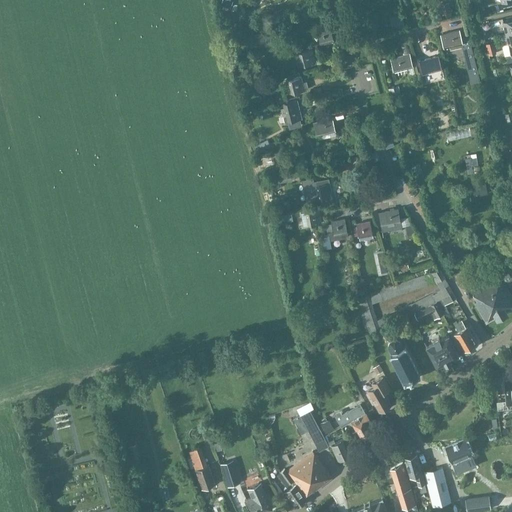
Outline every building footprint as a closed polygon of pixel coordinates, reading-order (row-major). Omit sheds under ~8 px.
[(451,12),(449,4),(439,6),(441,15),(451,12)] [(404,27),(401,14),(389,17),(393,30),(404,27)] [(373,17),(375,26),(384,24),(382,15),(373,17)] [(511,18),(502,21),(505,33),(511,31),(511,18)] [(317,31),(320,45),(334,41),(330,27),(317,31)] [(440,35),(444,49),(449,47),(450,50),(464,47),(459,30),(440,35)] [(415,36),(408,38),(413,56),(420,54),(415,36)] [(315,63),(312,50),(295,54),(299,67),(315,63)] [(390,58),(394,72),(413,67),(409,53),(403,55),(402,52),(393,54),(394,57),(390,58)] [(419,61),(422,74),(442,69),(438,56),(419,61)] [(301,77),(287,81),(291,94),(305,91),(301,77)] [(389,88),(391,98),(394,109),(400,107),(394,87),(389,88)] [(288,122),(302,118),(298,105),(297,100),(284,104),(285,108),(282,109),(283,116),(286,116),(288,122)] [(441,111),(433,112),(434,125),(442,125),(441,111)] [(313,123),(316,136),(336,131),(332,118),(313,123)] [(267,140),(254,145),(258,153),(270,146),(267,140)] [(472,167),(471,158),(471,157),(465,158),(467,174),(473,173),(472,167)] [(405,165),(408,175),(417,172),(414,162),(405,165)] [(332,197),(330,183),(329,178),(316,181),(320,199),(332,197)] [(307,226),(321,223),(319,209),(301,213),(303,227),(307,226)] [(378,212),(381,226),(385,225),(392,230),(402,228),(398,209),(378,212)] [(331,221),(331,223),(326,224),(328,235),(324,236),(323,250),(331,248),(330,241),(348,237),(345,219),(331,221)] [(356,224),(357,226),(352,227),(354,236),(358,235),(359,240),(373,238),(370,221),(356,224)] [(309,237),(301,239),(303,245),(310,243),(309,237)] [(511,306),(511,296),(505,283),(511,279),(511,276),(511,277),(510,276),(511,274),(508,267),(505,269),(503,265),(498,267),(502,274),(472,291),(477,300),(474,301),(486,322),(495,316),(496,318),(497,318),(506,313),(507,312),(506,310),(511,306)] [(437,301),(453,293),(439,269),(427,274),(368,294),(355,299),(367,336),(410,315),(414,313),(437,301)] [(456,299),(453,293),(437,301),(443,311),(447,308),(445,304),(456,299)] [(443,314),(437,301),(414,313),(418,320),(431,313),(434,319),(443,314)] [(324,320),(322,310),(315,312),(317,321),(324,320)] [(316,327),(313,316),(304,318),(306,329),(316,327)] [(453,323),(458,331),(453,334),(463,350),(466,348),(468,349),(474,346),(474,343),(477,342),(467,326),(465,327),(462,320),(457,323),(456,321),(453,323)] [(451,360),(450,359),(458,355),(448,335),(440,339),(439,337),(434,340),(435,342),(426,346),(436,366),(445,362),(446,363),(451,360)] [(389,354),(404,383),(420,375),(405,346),(403,347),(400,340),(394,338),(390,341),(388,346),(391,353),(389,354)] [(366,367),(370,373),(376,370),(372,363),(366,367)] [(379,411),(391,404),(384,392),(389,389),(382,377),(371,383),(373,387),(367,391),(368,392),(366,393),(372,404),(374,403),(379,411)] [(511,403),(511,378),(504,379),(506,401),(497,402),(498,409),(507,408),(506,404),(511,403)] [(310,401),(297,408),(319,450),(328,445),(310,410),(313,408),(310,401)] [(368,429),(372,427),(368,420),(370,419),(365,412),(363,414),(359,408),(349,413),(348,410),(341,414),(346,423),(352,420),(355,427),(356,426),(361,435),(363,436),(369,433),(369,431),(368,429)] [(331,440),(329,436),(326,437),(328,442),(330,445),(331,444),(337,458),(351,453),(344,438),(335,442),(333,439),(331,440)] [(470,452),(464,438),(445,446),(451,460),(453,460),(455,465),(451,467),(456,479),(464,476),(464,475),(459,463),(457,458),(470,452)] [(124,460),(133,459),(130,442),(122,444),(124,460)] [(187,465),(198,463),(195,446),(184,448),(187,465)] [(332,477),(312,451),(287,470),(305,495),(312,490),(313,491),(332,477)] [(424,483),(421,470),(416,454),(404,458),(409,477),(416,475),(418,485),(424,483)] [(226,462),(220,464),(228,487),(240,483),(236,471),(230,473),(226,462)] [(402,508),(410,506),(416,504),(403,462),(390,469),(402,508)] [(208,465),(206,466),(195,470),(202,489),(215,484),(208,465)] [(452,502),(443,466),(422,471),(432,507),(452,502)] [(283,490),(295,506),(306,498),(296,483),(296,484),(285,468),(279,472),(288,485),(284,488),(283,490)] [(277,470),(272,472),(277,483),(283,481),(277,470)] [(274,487),(278,483),(271,476),(267,479),(274,487)] [(260,490),(259,488),(253,490),(255,495),(244,500),(249,511),(262,511),(272,508),(264,491),(259,493),(258,491),(260,490)] [(472,496),(482,495),(481,488),(471,489),(472,496)] [(460,498),(470,495),(469,489),(458,493),(460,498)] [(489,497),(465,500),(466,511),(491,508),(489,497)] [(387,511),(382,498),(352,511),(387,511)]
